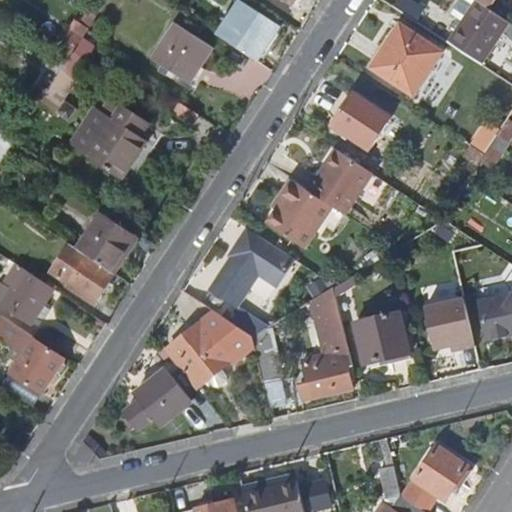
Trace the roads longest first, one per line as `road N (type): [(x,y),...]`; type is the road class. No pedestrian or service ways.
road 1 (unclassified): [(13,505),(349,0)]
road 2 (unclassified): [(13,505),(511,387)]
